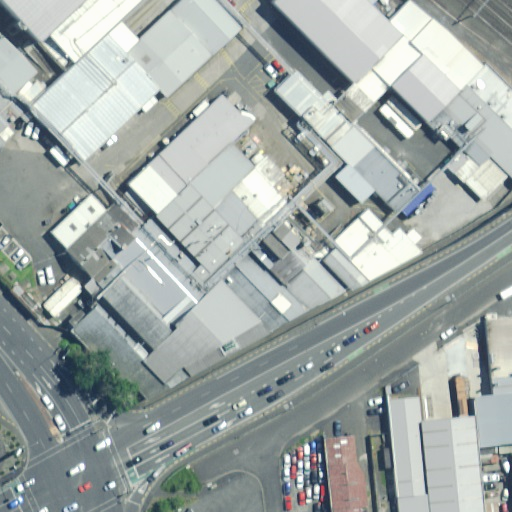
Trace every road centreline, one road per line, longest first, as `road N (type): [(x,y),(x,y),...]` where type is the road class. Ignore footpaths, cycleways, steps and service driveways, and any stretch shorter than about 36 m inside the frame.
road 1 (unclassified): [(198,471),(266,439),(511,272)]
road 2 (secondary): [(199,408),(425,286),(511,229)]
road 3 (trunk): [(8,359),(69,375),(112,417),(151,435)]
road 4 (trunk): [(80,475),(8,359)]
road 5 (trunk): [(199,408),(128,511)]
